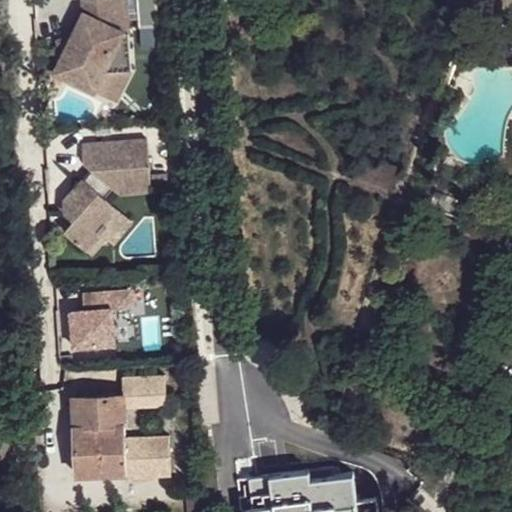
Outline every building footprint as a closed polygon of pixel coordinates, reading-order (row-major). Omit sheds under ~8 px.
[(98,0),(93,22),(75,23),(76,32),(69,41),(62,41),(56,56),(97,76),(106,57),(134,55),(131,16),(118,10),(117,0),(98,0)] [(83,0),(75,23),(93,22),(98,0),(117,0),(118,10),(131,16),(129,0),(83,0)] [(76,32),(75,23),(61,24),(62,41),(69,41),(76,32)] [(106,57),(97,76),(119,87),(134,55),(106,57)] [(121,193),(152,191),(149,139),(84,143),(85,162),(93,169),(66,197),(67,212),(76,219),(67,230),(90,248),(111,222),(108,220),(116,211),(115,204),(104,196),(112,186),(121,193)] [(434,188),(428,204),(458,215),(464,199),(434,188)] [(84,307),(69,308),(71,347),(116,344),(113,307),(134,306),(133,288),(83,291),(84,307)] [(24,323),(8,324),(11,344),(25,343),(24,323)] [(377,364),(358,358),(350,381),(345,380),(337,406),(345,409),(339,429),(354,435),(377,364)] [(125,393),(75,396),(77,474),(126,472),(126,458),(126,443),(125,393)] [(141,443),(126,443),(126,458),(142,458),(141,443)] [(310,511),(310,506),(309,497),(289,499),(275,501),(275,504),(275,511),(310,511)] [(336,503),(310,506),(310,511),(336,511),(336,505),(336,503)]
